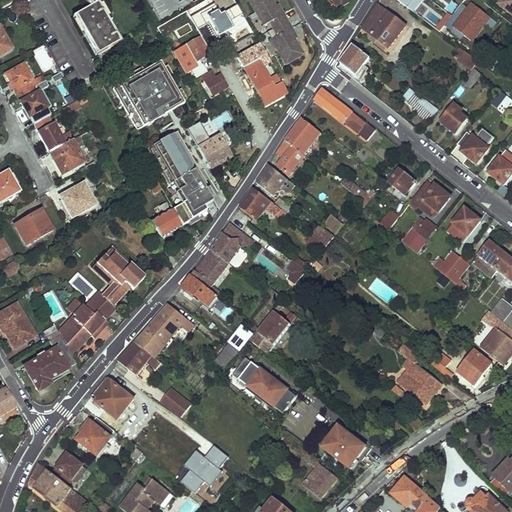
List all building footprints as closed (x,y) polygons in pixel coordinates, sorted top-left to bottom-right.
[(0,0),(0,12),(21,1),(20,0),(0,0)] [(89,0),(93,6),(76,16),(98,55),(120,43),(111,26),(113,25),(109,19),(107,20),(98,3),(103,0),(89,0)] [(286,65),(302,56),(294,41),(288,31),(291,29),(283,15),(280,16),(274,7),(270,0),(250,0),(249,1),(264,26),(269,23),(277,37),(272,40),(286,65)] [(331,0),(332,1),(336,8),(350,0),(331,0)] [(396,0),(407,8),(414,0),(396,0)] [(467,0),(446,25),(470,45),(485,27),(490,31),(497,22),(471,0),(467,0)] [(511,0),(498,0),(496,3),(511,15),(511,0)] [(277,5),(274,7),(280,16),(283,15),(277,5)] [(387,48),(388,49),(405,27),(377,6),(363,29),(371,36),(387,48)] [(238,23),(245,34),(251,31),(244,20),(238,23)] [(0,56),(12,50),(0,27),(0,56)] [(291,29),(288,31),(294,41),(296,39),(291,29)] [(186,44),(194,58),(200,54),(203,58),(210,54),(200,36),(186,44)] [(371,36),(367,40),(384,53),(387,48),(371,36)] [(238,59),(265,108),(288,94),(277,75),(270,78),(265,69),(261,63),(267,59),(260,46),(238,59)] [(340,65),(355,77),(369,59),(353,47),(340,65)] [(466,52),(460,59),(473,70),(474,68),(479,62),(466,52)] [(261,63),(265,69),(271,66),(267,59),(261,63)] [(138,129),(183,103),(160,60),(113,88),(138,129)] [(6,75),(14,91),(21,87),(24,93),(35,87),(34,85),(31,80),(23,65),(6,75)] [(464,81),(471,87),(481,74),(474,68),(473,70),(464,81)] [(201,77),(212,96),(228,87),(221,74),(215,77),(212,71),(201,77)] [(42,80),(39,76),(31,80),(34,85),(42,80)] [(35,87),(37,91),(46,87),(43,82),(35,87)] [(20,102),(30,118),(47,108),(37,91),(35,87),(24,93),(27,99),(20,102)] [(359,119),(322,90),(315,101),(366,139),(367,140),(375,130),(366,123),(364,126),(357,121),(359,119)] [(490,104),(497,110),(502,105),(508,96),(500,90),(490,104)] [(413,111),(428,123),(439,110),(423,98),(420,101),(415,96),(409,102),(415,107),(413,111)] [(502,105),(506,108),(511,101),(511,100),(508,96),(502,105)] [(81,108),(77,101),(66,107),(70,114),(81,108)] [(440,123),(456,136),(468,121),(460,115),(463,112),(454,105),(440,123)] [(198,149),(210,170),(232,157),(204,108),(200,110),(216,138),(198,149)] [(286,141),(305,156),(321,136),(302,120),(286,141)] [(61,136),(55,125),(38,134),(49,153),(72,141),(67,132),(61,136)] [(462,152),(476,163),(487,150),(485,148),(493,139),(483,130),(475,140),(473,138),(462,152)] [(49,153),(62,176),(84,163),(72,141),(49,153)] [(279,168),(289,176),(305,156),(286,141),(277,154),(284,160),(279,168)] [(488,173),(504,186),(511,174),(511,157),(505,152),(488,173)] [(188,166),(182,155),(168,163),(175,174),(188,166)] [(212,209),(188,166),(175,174),(166,178),(171,187),(169,188),(171,190),(164,194),(165,195),(170,204),(175,202),(187,223),(212,209)] [(258,185),(274,197),(287,179),(270,166),(258,185)] [(0,175),(0,203),(20,192),(8,171),(0,175)] [(389,185),(405,197),(416,184),(400,171),(389,185)] [(144,179),(156,200),(165,195),(164,194),(158,183),(153,173),(144,179)] [(166,178),(158,183),(164,194),(171,190),(169,188),(171,187),(166,178)] [(341,185),(363,203),(369,195),(346,178),(341,185)] [(295,199),(301,188),(288,180),(282,191),(295,199)] [(419,206),(432,217),(439,212),(451,198),(436,186),(434,188),(428,183),(418,196),(424,200),(419,206)] [(60,197),(72,219),(96,206),(84,184),(60,197)] [(241,209),(256,221),(267,208),(276,216),(281,210),(274,204),(255,189),(241,209)] [(413,202),(419,206),(424,200),(418,196),(413,202)] [(281,210),(287,214),(292,209),(278,200),(274,204),(281,210)] [(151,221),(161,239),(183,226),(173,209),(151,221)] [(449,232),(456,237),(463,230),(469,235),(480,221),(466,210),(449,232)] [(30,218),(35,227),(46,221),(41,211),(30,218)] [(380,224),(388,231),(399,217),(391,211),(380,224)] [(337,221),(344,226),(349,220),(342,215),(337,221)] [(326,225),(337,234),(344,226),(337,221),(332,216),(326,225)] [(15,227),(26,245),(52,230),(46,221),(35,227),(30,218),(15,227)] [(414,227),(429,240),(436,229),(426,221),(424,223),(420,219),(414,227)] [(211,250),(230,264),(242,248),(252,246),(252,241),(249,238),(230,223),(211,250)] [(402,242),(418,254),(429,240),(414,227),(402,242)] [(456,237),(463,242),(469,235),(463,230),(456,237)] [(308,242),(321,252),(327,246),(313,235),(308,242)] [(3,237),(0,238),(0,261),(12,254),(3,237)] [(478,256),(498,271),(510,257),(490,242),(478,256)] [(111,245),(103,254),(107,257),(101,264),(115,277),(110,282),(89,306),(95,312),(103,318),(112,307),(112,306),(129,288),(132,290),(145,276),(111,245)] [(192,276),(210,291),(231,265),(230,264),(211,250),(205,259),(192,276)] [(439,271),(446,276),(456,263),(460,259),(453,253),(439,271)] [(107,257),(103,254),(92,264),(110,282),(115,277),(101,264),(107,257)] [(476,258),(495,274),(498,271),(478,256),(476,258)] [(16,261),(21,269),(29,265),(23,257),(16,261)] [(498,271),(511,283),(511,259),(510,257),(498,271)] [(4,268),(9,277),(21,269),(16,261),(4,268)] [(287,279),(294,285),(305,272),(291,261),(286,268),(292,272),(287,279)] [(446,276),(455,283),(465,270),(456,263),(446,276)] [(195,295),(210,307),(218,297),(210,291),(192,276),(182,288),(193,297),(195,295)] [(35,294),(36,295),(43,291),(39,283),(31,287),(35,294)] [(35,294),(31,287),(23,293),(26,299),(35,294)] [(491,312),(503,321),(511,310),(511,306),(502,299),(491,312)] [(66,345),(72,355),(89,335),(93,338),(107,322),(103,318),(95,312),(93,314),(80,303),(56,331),(58,335),(64,345),(66,345)] [(224,320),(232,311),(222,303),(214,312),(224,320)] [(136,343),(155,358),(187,319),(169,304),(136,343)] [(35,338),(16,305),(0,314),(0,321),(6,331),(3,332),(14,350),(35,338)] [(511,310),(503,321),(508,325),(511,321),(511,310)] [(252,342),(266,355),(290,325),(276,313),(252,342)] [(481,349),(503,366),(511,353),(511,340),(511,338),(511,331),(493,316),(488,322),(496,329),(481,349)] [(228,342),(240,352),(254,333),(242,324),(228,342)] [(58,335),(56,331),(53,325),(43,331),(49,341),(58,335)] [(24,368),(38,391),(50,384),(49,381),(68,370),(68,368),(76,363),(72,355),(66,345),(64,345),(58,335),(49,341),(54,350),(24,368)] [(119,362),(137,376),(148,363),(157,369),(161,363),(155,358),(136,343),(119,362)] [(215,361),(224,368),(238,351),(228,344),(215,361)] [(406,356),(415,364),(420,358),(410,350),(406,356)] [(430,364),(449,380),(453,375),(444,368),(450,360),(440,352),(430,364)] [(459,373),(477,388),(494,367),(476,352),(459,373)] [(464,359),(460,355),(451,367),(456,371),(464,359)] [(246,359),(233,376),(248,388),(246,390),(282,418),(298,396),(294,393),(292,395),(283,388),(285,386),(276,379),(274,381),(266,375),(268,373),(258,366),(257,367),(246,359)] [(399,384),(427,405),(443,385),(415,364),(399,384)] [(103,407),(118,420),(134,400),(109,378),(94,396),(104,405),(103,407)] [(0,416),(17,406),(5,386),(0,389),(0,416)] [(162,400),(181,417),(191,406),(171,389),(162,400)] [(148,404),(160,414),(164,409),(151,400),(152,399),(143,391),(136,399),(145,406),(148,404)] [(409,420),(418,433),(425,428),(416,415),(409,420)] [(78,441),(98,457),(112,438),(111,437),(115,432),(98,418),(94,423),(93,423),(78,441)] [(331,441),(325,449),(349,468),(355,461),(357,462),(367,449),(340,427),(330,440),(331,441)] [(327,438),(321,446),(325,449),(331,441),(330,440),(327,438)] [(303,484),(320,499),(336,478),(295,445),(292,449),(316,468),(303,484)] [(204,483),(210,487),(231,459),(214,447),(206,458),(196,451),(184,467),(190,471),(181,482),(196,493),(204,483)] [(53,474),(69,487),(74,480),(84,466),(69,455),(53,474)] [(362,463),(369,469),(375,465),(366,458),(362,463)] [(349,468),(353,472),(359,464),(357,462),(355,461),(349,468)] [(496,478),(511,493),(511,463),(511,462),(496,478)] [(30,485),(63,511),(66,511),(80,496),(69,487),(53,474),(40,464),(39,463),(30,485)] [(74,480),(80,484),(90,471),(84,466),(74,480)] [(139,484),(121,507),(127,511),(152,511),(148,509),(154,501),(158,503),(168,491),(154,480),(146,489),(139,484)] [(441,511),(442,511),(406,480),(391,495),(406,511),(411,506),(416,511),(441,511)] [(170,494),(168,491),(158,503),(161,506),(170,494)] [(508,511),(490,496),(487,498),(483,494),(475,501),(474,500),(473,500),(471,500),(470,501),(468,502),(467,504),(467,506),(467,507),(468,508),(471,511),(508,511)] [(66,511),(83,511),(91,504),(80,496),(66,511)] [(263,511),(290,511),(273,499),(263,511)]
